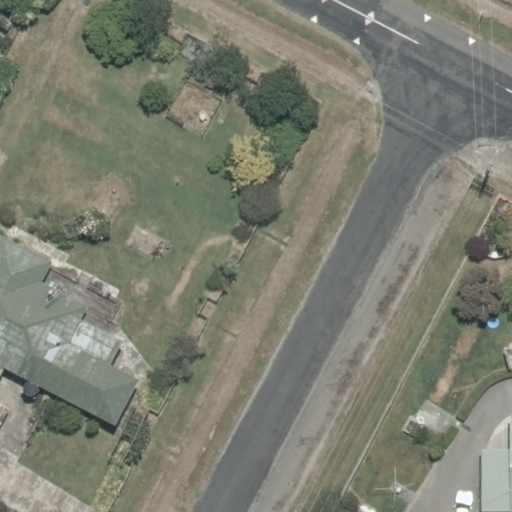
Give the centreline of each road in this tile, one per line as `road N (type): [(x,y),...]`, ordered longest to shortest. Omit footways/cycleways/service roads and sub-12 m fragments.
road 1 (residential): [(454,66),(221,511)]
road 2 (unclassified): [(327,0),(454,66)]
